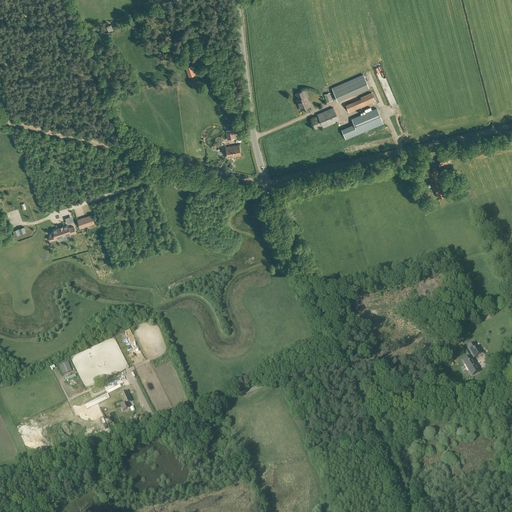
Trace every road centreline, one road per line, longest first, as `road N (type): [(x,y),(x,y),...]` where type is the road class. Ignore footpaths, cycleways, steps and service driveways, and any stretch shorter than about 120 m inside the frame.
road 1 (track): [(0,118),(266,183)]
road 2 (unclassified): [(266,183),(511,128)]
road 3 (unclassified): [(157,423),(340,357)]
road 4 (tertiary): [(340,357),(266,183)]
road 5 (tertiary): [(266,183),(237,0)]
road 6 (tertiary): [(407,511),(340,357)]
road 7 (track): [(0,478),(157,423)]
